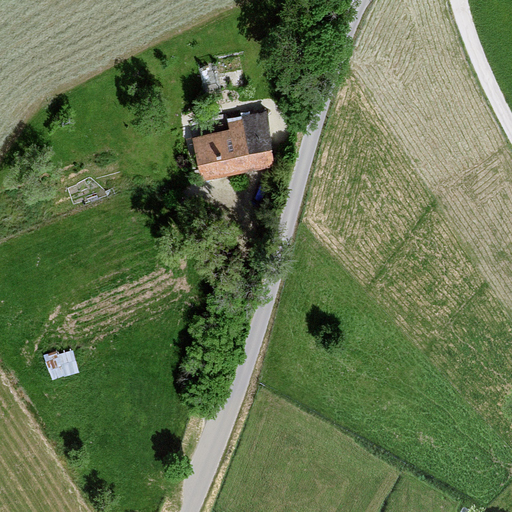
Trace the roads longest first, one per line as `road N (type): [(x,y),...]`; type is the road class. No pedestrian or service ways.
road 1 (unclassified): [(361,0),(189,511)]
road 2 (track): [(458,0),(511,127)]
